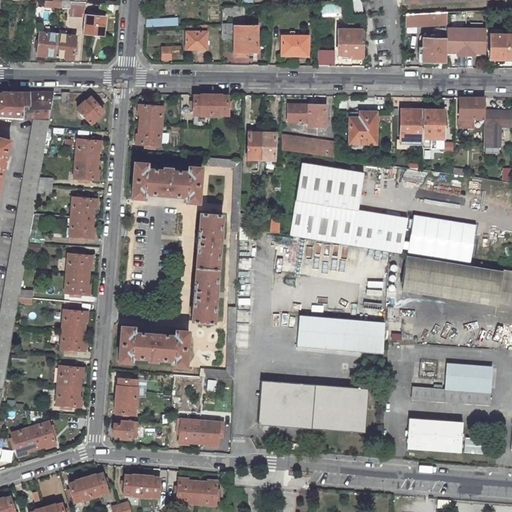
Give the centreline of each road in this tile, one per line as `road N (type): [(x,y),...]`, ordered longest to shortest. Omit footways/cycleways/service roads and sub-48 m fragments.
road 1 (residential): [(92,453),(511,486)]
road 2 (residential): [(124,78),(511,82)]
road 3 (residential): [(92,453),(124,78)]
road 4 (unknown): [(507,363),(413,356),(400,374),(397,413)]
road 5 (unknown): [(511,219),(372,188)]
road 6 (unknown): [(154,216),(147,304),(107,318)]
road 7 (residential): [(0,75),(124,78)]
